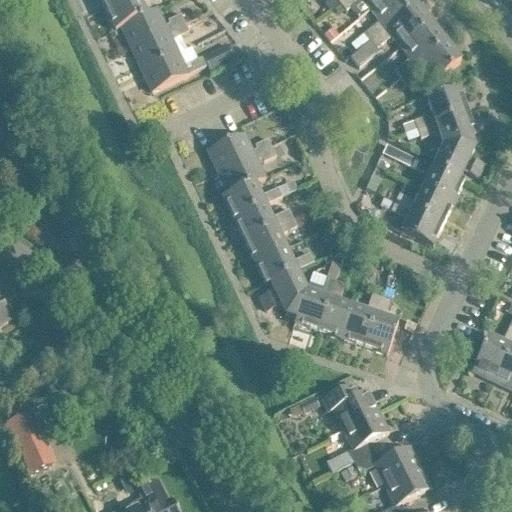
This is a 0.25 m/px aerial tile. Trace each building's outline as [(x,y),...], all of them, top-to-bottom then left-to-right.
[(98,0),(104,13),(130,0),(98,0)] [(153,0),(130,0),(104,13),(115,35),(120,33),(120,32),(146,20),(145,19),(139,7),(153,0)] [(339,8),(349,0),(334,0),(333,1),(339,8)] [(370,15),(388,0),(349,0),(339,8),(345,16),(361,4),(370,15)] [(370,46),(414,10),(405,0),(388,0),(370,15),(379,26),(363,38),(370,46)] [(330,16),(339,8),(333,1),(324,8),(330,16)] [(376,54),(391,41),(400,53),(429,29),(414,10),(370,46),(361,53),(349,62),(358,73),(378,57),(376,54)] [(131,54),(184,28),(180,19),(167,25),(169,29),(164,31),(156,14),(145,19),(146,20),(120,32),(120,33),(131,54)] [(190,25),(186,16),(180,19),(184,28),(190,25)] [(177,58),(171,45),(169,42),(174,39),(176,43),(189,37),(184,28),(131,54),(141,76),(177,58)] [(400,84),(444,48),(429,29),(400,53),(409,64),(394,76),(400,84)] [(324,39),(330,47),(337,40),(331,33),(324,39)] [(361,53),(370,46),(363,38),(355,46),(361,53)] [(460,67),(444,48),(400,84),(406,91),(422,79),(431,90),(460,67)] [(234,66),(227,51),(203,61),(209,77),(234,66)] [(201,63),(188,69),(190,73),(185,75),(177,58),(141,76),(152,98),(188,80),(205,72),(201,63)] [(432,119),(414,126),(417,135),(467,117),(459,94),(427,105),(432,119)] [(476,141),(467,117),(417,135),(419,142),(420,144),(439,138),(443,151),(470,142),(476,141)] [(417,135),(405,139),(407,146),(419,142),(417,135)] [(218,179),(272,153),(267,144),(255,150),(256,153),(251,156),(243,139),(207,156),(218,179)] [(474,153),(470,142),(443,151),(433,172),(459,185),(465,171),(471,174),(469,180),(476,184),(483,170),(469,163),(474,153)] [(387,159),(412,171),(415,164),(391,152),(387,159)] [(276,162),(272,153),(218,179),(228,200),(254,188),(254,189),(265,183),(257,167),(262,164),(263,168),(276,162)] [(453,209),(464,187),(459,185),(433,172),(416,164),(415,164),(412,171),(411,173),(429,181),(423,194),(453,209)] [(378,190),(369,185),(365,194),(375,198),(378,190)] [(234,225),(264,210),(282,202),(278,193),(260,201),(254,189),(254,188),(228,200),(223,202),(234,225)] [(443,231),(453,209),(423,194),(416,207),(399,199),(394,208),(443,231)] [(383,203),(379,211),(390,217),(394,208),(383,203)] [(443,231),(394,208),(390,217),(408,225),(402,238),(432,253),(443,231)] [(244,247),(292,223),(288,215),(271,223),(264,210),(234,225),(244,247)] [(309,226),(305,218),(292,223),(294,227),(297,232),(309,226)] [(294,227),(292,223),(244,247),(255,269),(285,254),(279,241),(297,232),(294,227)] [(291,267),(285,254),(255,269),(265,291),(270,288),(296,276),(314,267),(309,258),(291,267)] [(331,267),(326,283),(335,286),(340,271),(331,267)] [(297,324),(306,297),(296,276),(270,288),(277,301),(270,304),(268,299),(260,303),(267,317),(281,310),(286,320),(296,323),(297,324)] [(317,337),(335,286),(326,283),(320,302),(306,297),(297,324),(296,323),(294,329),(317,337)] [(340,345),(351,312),(338,308),(344,289),(335,286),(317,337),(340,345)] [(363,352),(381,302),(372,299),(365,317),(351,312),(340,345),(363,352)] [(0,331),(13,323),(0,302),(0,331)] [(390,305),(381,302),(363,352),(387,360),(398,328),(384,324),(390,305)] [(408,326),(404,335),(412,339),(416,330),(408,326)] [(494,387),(511,348),(511,332),(509,331),(500,350),(487,343),(471,377),(494,387)] [(511,395),(511,348),(494,387),(511,395)] [(332,415),(342,435),(378,417),(367,396),(349,406),(343,396),(322,407),(327,418),(332,415)] [(319,412),(314,402),(299,410),(304,419),(319,412)] [(56,468),(32,416),(5,428),(29,481),(56,468)] [(388,438),(378,417),(342,435),(352,455),(348,457),(353,468),(375,458),(370,448),(388,438)] [(380,467),(375,458),(353,468),(359,479),(374,472),(384,491),(420,473),(409,453),(380,467)] [(332,479),(353,468),(348,457),(326,468),(332,479)] [(341,477),(345,484),(357,478),(353,471),(341,477)] [(430,494),(420,473),(384,491),(394,511),(392,511),(402,511),(401,509),(430,494)] [(175,511),(171,504),(167,506),(157,486),(138,495),(146,511),(143,511),(132,511),(129,511),(175,511)]
